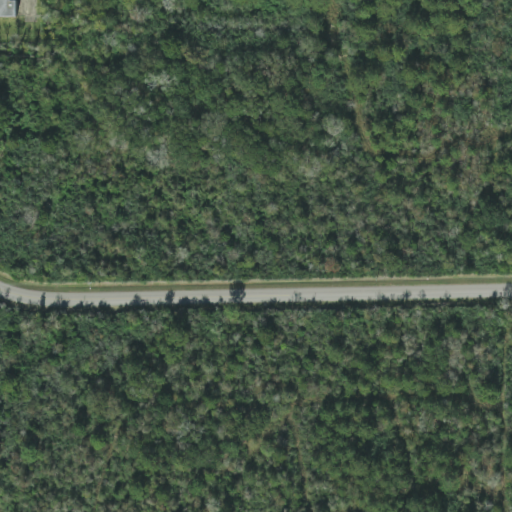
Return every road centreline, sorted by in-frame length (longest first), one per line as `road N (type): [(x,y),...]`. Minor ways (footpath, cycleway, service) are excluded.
road 1 (tertiary): [(0,279),(59,294),(511,286)]
road 2 (residential): [(0,37),(506,36)]
